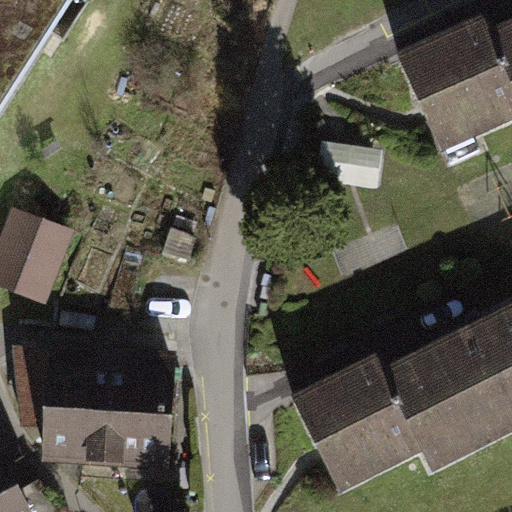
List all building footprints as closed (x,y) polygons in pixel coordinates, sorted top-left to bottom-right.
[(0,0),(0,118),(74,0),(0,0)] [(511,24),(501,30),(496,18),(403,59),(444,151),(511,120),(511,24)] [(22,214),(0,269),(0,281),(55,303),(80,237),(22,214)] [(296,408),(342,499),(423,458),(433,478),(511,438),(511,312),(400,368),(395,359),(296,408)] [(106,469),(112,347),(51,346),(49,351),(16,351),(26,429),(45,430),(44,466),(106,469)] [(172,472),(179,354),(112,347),(106,469),(172,472)] [(0,511),(32,511),(0,450),(0,511)]
